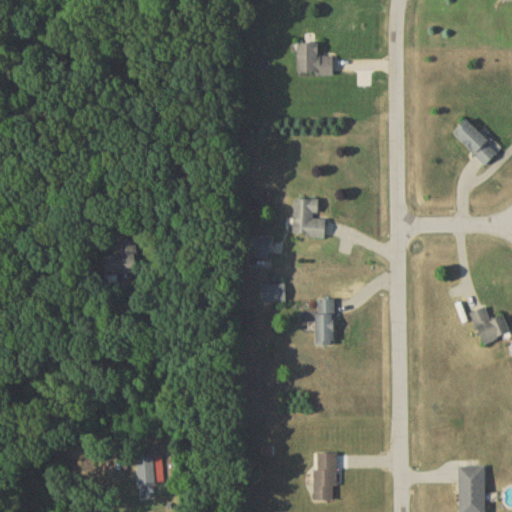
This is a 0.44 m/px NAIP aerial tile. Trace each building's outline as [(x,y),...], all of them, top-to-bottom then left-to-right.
[(335,79),(335,60),(321,60),(321,47),(300,47),(300,79),(335,79)] [(501,156),(469,123),(455,137),(488,169),(501,156)] [(328,223),(320,223),(320,203),(296,203),(295,241),(328,242),(328,223)] [(137,276),(136,243),(103,244),(105,278),(137,276)] [(263,287),(263,305),(288,305),(288,287),(263,287)] [(319,347),(336,347),(336,302),(319,302),(319,347)] [(473,316),(486,347),(511,336),(511,330),(506,317),(493,323),(487,309),(473,316)] [(316,503),(339,503),(339,456),(316,456),(316,503)] [(163,486),(163,460),(138,460),(138,486),(163,486)] [(461,469),(461,511),(487,511),(488,469),(461,469)]
